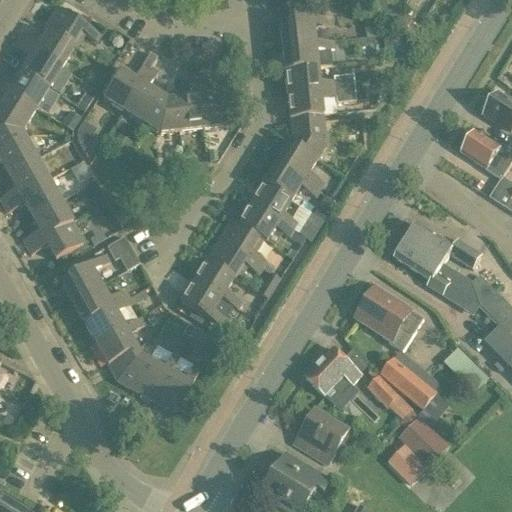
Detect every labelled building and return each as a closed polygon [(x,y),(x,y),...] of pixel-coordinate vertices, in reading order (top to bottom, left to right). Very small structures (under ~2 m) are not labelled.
[(84,39),(95,46),(100,39),(56,12),(43,33),(44,35),(72,53),(74,54),(84,39)] [(364,40),(377,38),(375,17),(362,18),(364,40)] [(313,48),(313,47),(311,32),(330,30),(329,20),(277,26),(280,51),(313,48)] [(16,44),(60,72),(72,53),(44,35),(36,47),(20,37),(16,44)] [(48,93),(60,72),(16,44),(11,52),(27,62),(19,75),(48,93)] [(282,75),(316,71),(314,56),(333,54),(332,45),(313,47),(313,48),(280,51),(282,75)] [(123,115),(150,72),(143,67),(133,83),(119,73),(101,101),(123,115)] [(285,99),(354,91),(352,77),(333,80),(333,85),(318,87),(316,71),(282,75),(285,99)] [(143,128),(160,100),(148,92),(157,76),(150,72),(123,115),(143,128)] [(0,91),(35,113),(48,93),(19,75),(11,88),(0,81),(0,91)] [(197,81),(202,132),(226,130),(222,97),(206,99),(205,80),(197,81)] [(178,134),(202,132),(197,81),(189,82),(191,101),(175,103),(178,134)] [(0,105),(0,119),(22,134),(35,113),(0,91),(0,101),(2,103),(0,105)] [(287,121),(321,118),(319,103),(334,102),(335,106),(355,104),(354,91),(285,99),(287,121)] [(511,105),(499,97),(493,106),(489,106),(485,112),(487,115),(486,116),(511,132),(511,105)] [(178,134),(175,103),(166,104),(160,100),(143,128),(157,136),(178,134)] [(286,147),(315,165),(324,150),(321,118),(287,121),(289,141),(286,147)] [(20,136),(22,134),(0,119),(0,155),(24,142),(20,136)] [(500,150),(476,134),(462,155),(487,171),(486,173),(500,182),(489,201),(511,215),(511,184),(504,180),(511,166),(511,152),(503,146),(500,150)] [(0,167),(7,180),(36,164),(24,142),(0,155),(0,167)] [(307,178),(315,165),(286,147),(273,167),(318,195),(322,188),(307,178)] [(0,205),(2,210),(47,185),(36,164),(7,180),(14,194),(0,201),(0,205)] [(313,202),(318,195),(273,167),(260,188),(289,206),(298,192),(313,202)] [(30,222),(59,206),(47,185),(2,210),(6,217),(23,208),(30,222)] [(281,219),(289,206),(260,188),(248,208),(292,236),(297,229),(281,219)] [(26,252),(71,227),(59,206),(30,222),(38,235),(22,245),(26,252)] [(288,243),(292,236),(248,208),(236,227),(235,228),(262,244),(262,245),(264,246),(272,233),(288,243)] [(309,244),(322,223),(310,216),(298,237),(309,244)] [(235,228),(236,227),(229,223),(216,244),(261,272),(265,266),(253,258),(262,245),(262,244),(235,228)] [(408,243),(444,266),(450,256),(473,270),(482,255),(458,239),(453,247),(418,226),(408,243)] [(71,227),(26,252),(30,259),(46,250),(54,264),(83,248),(71,227)] [(106,249),(112,259),(130,249),(124,239),(106,249)] [(442,268),(444,266),(408,243),(397,260),(431,281),(426,289),(443,299),(449,289),(464,298),(472,287),(472,286),(442,268)] [(249,274),(257,278),(261,272),(216,244),(204,264),(237,285),(236,286),(240,288),(249,274)] [(70,306),(99,290),(91,276),(108,267),(104,259),(59,285),(70,306)] [(228,299),(236,286),(237,285),(204,264),(191,284),(224,305),(224,306),(235,314),(240,306),(228,299)] [(267,302),(279,281),(269,275),(264,283),(257,296),(267,302)] [(509,339),(509,338),(511,335),(511,310),(479,278),(472,286),(472,287),(480,308),(485,314),(509,339)] [(216,319),(224,306),(224,305),(191,284),(178,305),(223,333),(227,326),(216,319)] [(82,327),(127,301),(123,294),(107,303),(99,290),(70,306),(82,327)] [(406,352),(425,322),(376,291),(358,321),(406,352)] [(123,332),(123,331),(115,318),(132,309),(127,301),(82,327),(94,348),(123,332)] [(106,369),(135,352),(127,339),(143,330),(139,322),(123,331),(123,332),(94,348),(106,369)] [(187,327),(183,335),(189,339),(194,331),(187,327)] [(342,361),(358,377),(370,365),(354,349),(342,361)] [(131,395),(148,365),(139,360),(135,352),(106,369),(116,387),(131,395)] [(358,377),(342,361),(334,352),(305,381),(324,400),(344,379),(352,387),(360,379),(358,377)] [(169,376),(178,360),(171,356),(165,369),(150,361),(148,365),(131,395),(153,407),(169,376)] [(407,398),(420,383),(393,361),(381,376),(407,398)] [(169,376),(153,407),(174,419),(199,372),(192,368),(184,384),(169,376)] [(387,412),(399,399),(379,378),(367,390),(387,412)] [(420,383),(407,398),(424,412),(418,418),(432,430),(449,408),(420,383)] [(0,421),(7,426),(18,407),(0,396),(0,421)] [(328,468),(348,433),(314,413),(294,447),(328,468)] [(411,489),(449,450),(412,413),(400,425),(408,433),(399,442),(405,448),(387,466),(411,489)] [(330,482),(301,464),(295,476),(281,467),(266,492),(297,511),(303,511),(317,490),(324,494),(330,482)]
